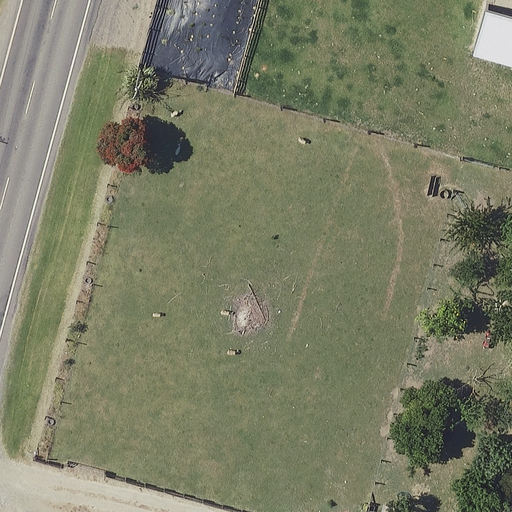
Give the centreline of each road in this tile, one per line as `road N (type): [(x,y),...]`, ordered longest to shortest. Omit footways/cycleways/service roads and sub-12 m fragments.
road 1 (trunk): [(56,0),(0,213)]
road 2 (unknown): [(0,452),(205,511)]
